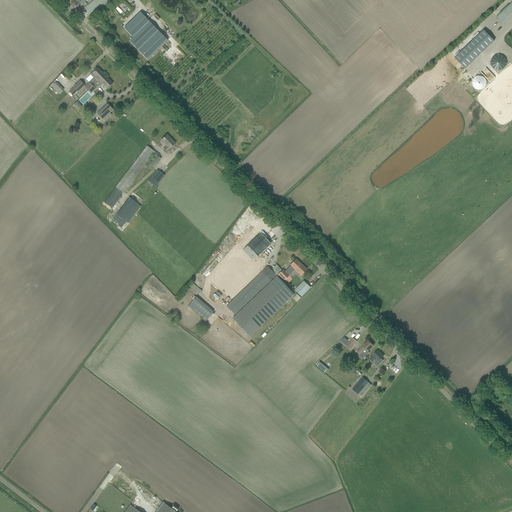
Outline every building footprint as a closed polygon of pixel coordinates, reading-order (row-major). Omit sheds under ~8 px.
[(84,8),(92,18),(115,0),(95,0),(85,8),(85,7),(84,8)] [(511,2),(497,18),(505,27),(511,20),(511,2)] [(129,41),(147,60),(167,41),(140,12),(124,28),(132,37),(131,37),(132,38),(129,41)] [(484,30),(454,58),(465,69),(494,41),(484,30)] [(90,83),(85,87),(90,92),(91,93),(96,89),(93,86),(97,82),(100,85),(101,86),(102,84),(103,84),(107,89),(113,84),(101,72),(97,68),(97,69),(96,68),(95,69),(96,70),(90,75),(93,78),(89,82),(90,83)] [(55,80),(62,87),(69,80),(62,73),(55,80)] [(69,92),(73,96),(77,91),(78,92),(85,86),(80,80),(73,87),(74,87),(69,92)] [(97,114),(103,120),(113,110),(107,104),(97,114)] [(164,149),(167,152),(175,143),(167,135),(161,141),(166,146),(164,149)] [(147,146),(104,202),(112,209),(121,196),(120,195),(122,192),(124,194),(144,166),(146,167),(147,166),(145,165),(152,156),(155,158),(150,165),(154,168),(161,159),(157,156),(158,155),(147,146)] [(148,182),(156,187),(165,176),(157,170),(148,182)] [(110,223),(122,232),(128,224),(141,207),(129,198),(110,223)] [(271,244),(261,234),(260,233),(247,246),(248,246),(257,256),(258,256),(271,244)] [(289,275),(300,264),(296,259),(285,272),(284,271),(279,275),(284,281),(289,276),(289,275)] [(289,275),(289,276),(291,278),(296,272),(297,272),(301,276),(303,273),(307,270),(300,264),(289,275)] [(226,306),(234,314),(275,275),(267,267),(226,306)] [(294,295),(296,293),(284,281),(282,282),(277,277),(232,319),(249,337),(294,295)] [(301,297),(310,287),(304,281),(295,291),(301,297)] [(190,285),(199,294),(202,291),(193,282),(190,285)] [(198,296),(189,306),(206,322),(215,312),(198,296)] [(346,346),(350,350),(356,342),(353,339),(346,346)] [(362,353),(366,356),(369,353),(368,351),(370,350),(373,346),(369,341),(365,344),(357,352),(360,355),(362,353)] [(373,362),(377,366),(383,361),(381,359),(383,357),(378,351),(374,354),(373,355),(373,356),(370,359),(373,362)] [(319,362),(316,366),(325,373),(328,369),(319,362)] [(352,389),(361,397),(366,390),(367,391),(372,385),(362,377),(352,389)] [(175,511),(178,509),(173,506),(171,508),(163,502),(155,511),(139,511),(130,505),(129,504),(123,511),(175,511)]
